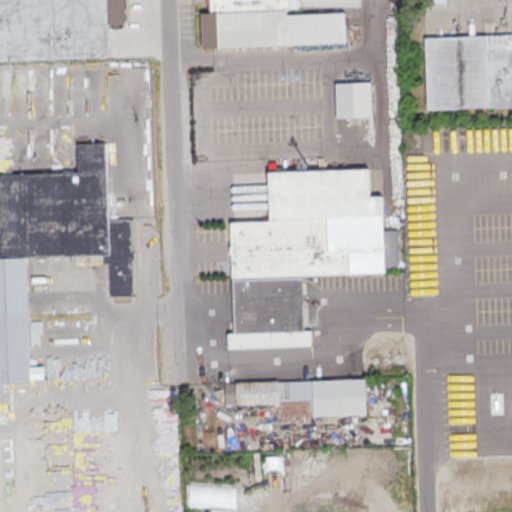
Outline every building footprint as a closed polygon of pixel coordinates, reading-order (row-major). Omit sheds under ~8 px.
[(0,0),(0,60),(122,58),(120,0),(0,0)] [(209,0),(211,47),(343,43),(342,12),(287,14),(286,0),(209,0)] [(424,109),(511,106),(511,51),(510,51),(510,35),(422,37),(424,109)] [(334,117),(368,117),(368,83),(334,83),(334,117)] [(24,258),(105,255),(106,297),(130,296),(129,245),(117,245),(117,243),(107,243),(104,143),(74,144),(75,173),(0,174),(0,393),(2,393),(2,383),(27,382),(24,258)] [(238,335),(309,333),(306,280),(236,282),(238,335)] [(222,383),(223,405),(276,404),(276,417),(363,415),(363,380),(222,383)] [(134,439),(114,439),(114,467),(134,467),(134,439)] [(282,455),(263,455),(263,489),(282,489),(282,455)] [(235,485),(184,483),(184,507),(234,508),(235,485)]
